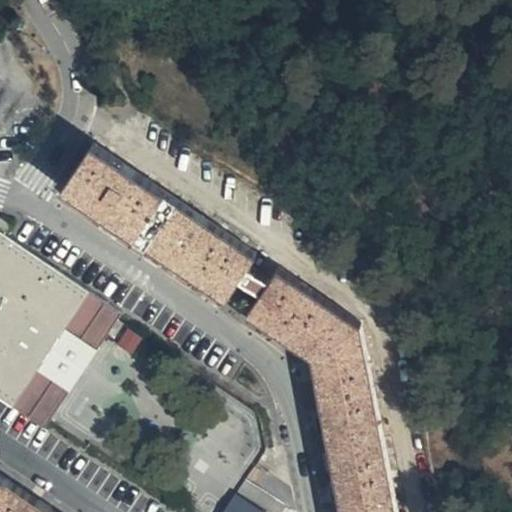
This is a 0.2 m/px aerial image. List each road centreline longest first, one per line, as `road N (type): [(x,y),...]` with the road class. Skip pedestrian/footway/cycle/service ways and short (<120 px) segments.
road 1 (unclassified): [(309,511),(276,375),(254,352),(23,204)]
road 2 (unclassified): [(23,204),(80,114),(81,99),(36,0)]
